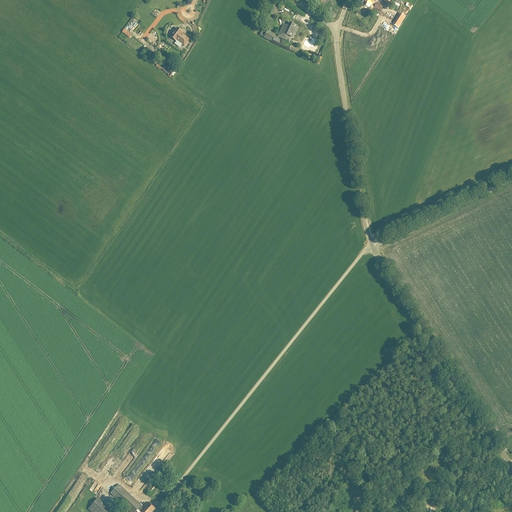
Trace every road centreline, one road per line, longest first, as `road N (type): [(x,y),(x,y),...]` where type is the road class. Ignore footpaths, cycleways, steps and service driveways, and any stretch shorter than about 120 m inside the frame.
road 1 (unclassified): [(511,466),(371,246)]
road 2 (unclassified): [(371,246),(336,30)]
road 3 (unclassified): [(371,246),(511,180)]
